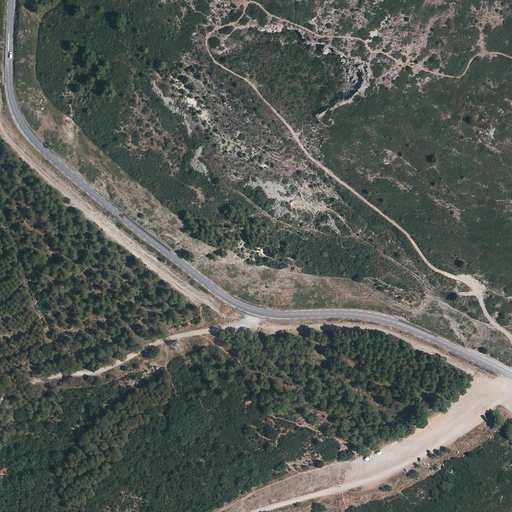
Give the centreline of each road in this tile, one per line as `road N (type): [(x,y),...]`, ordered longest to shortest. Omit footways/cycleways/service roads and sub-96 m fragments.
road 1 (secondary): [(511,376),(381,318),(253,310),(156,245),(20,122),(7,71),(11,0)]
road 2 (track): [(497,388),(429,351),(357,329),(252,328),(154,263),(21,153),(0,123)]
road 3 (track): [(252,328),(165,339),(106,368),(29,383),(0,401)]
road 4 (track): [(356,485),(452,434),(511,381)]
